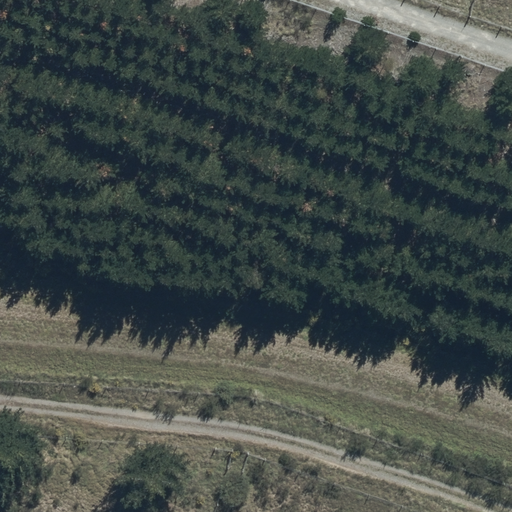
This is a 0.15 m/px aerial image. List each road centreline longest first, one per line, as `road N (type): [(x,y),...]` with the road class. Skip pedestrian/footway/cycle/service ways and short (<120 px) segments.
road 1 (track): [(0,399),(254,426),(511,507)]
road 2 (track): [(511,52),(352,0)]
